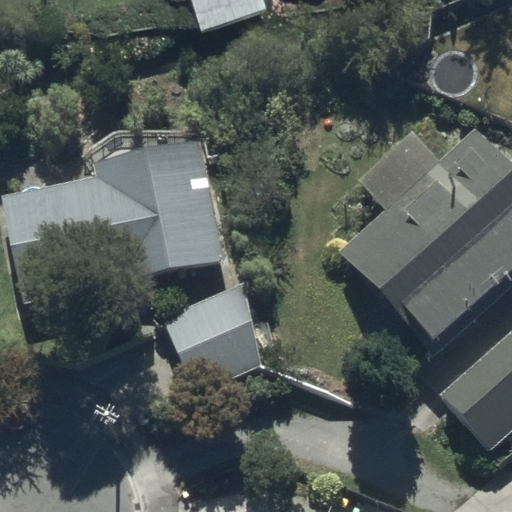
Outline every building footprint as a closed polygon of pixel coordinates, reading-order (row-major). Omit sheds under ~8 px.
[(262,0),(189,0),(200,31),(266,9),(262,0)] [(386,208),(339,250),(338,251),(428,350),(511,274),(511,158),(507,163),(477,129),(440,161),(412,130),(359,177),(386,208)] [(93,178),(3,194),(23,309),(112,294),(110,279),(223,260),(202,140),(90,159),(93,178)] [(261,364),(245,280),(159,322),(193,396),(261,364)] [(511,331),(439,394),(488,450),(511,428),(511,331)]
